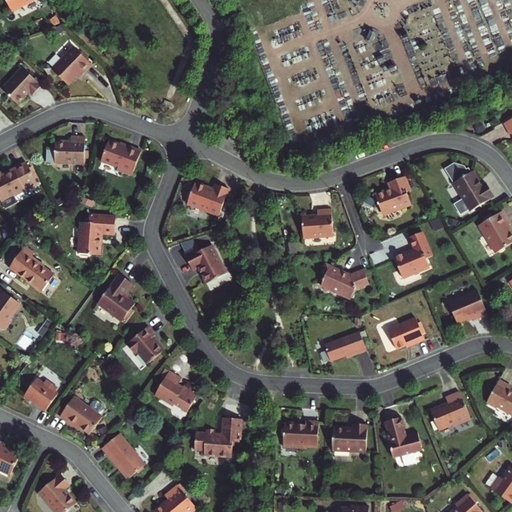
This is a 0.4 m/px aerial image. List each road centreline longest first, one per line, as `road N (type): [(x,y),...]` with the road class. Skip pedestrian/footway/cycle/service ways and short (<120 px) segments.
road 1 (residential): [(184,142),(152,240),(206,348),(228,370),(259,382),(369,386),(476,346),(511,347)]
road 2 (residential): [(0,143),(80,109),(184,142)]
road 3 (residential): [(511,180),(485,151),(440,140),(340,175)]
road 4 (residential): [(340,175),(272,180),(184,142)]
road 5 (residential): [(199,0),(218,45),(184,142)]
